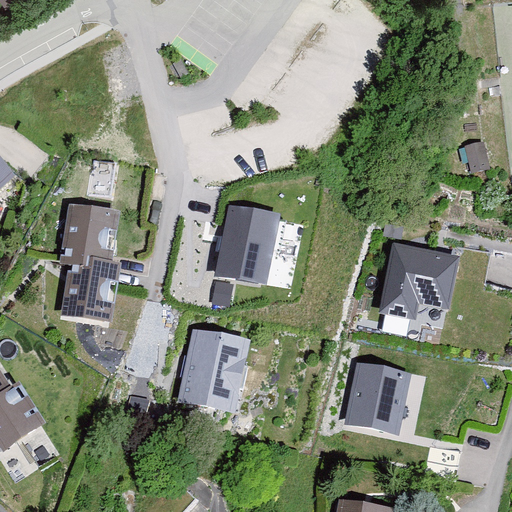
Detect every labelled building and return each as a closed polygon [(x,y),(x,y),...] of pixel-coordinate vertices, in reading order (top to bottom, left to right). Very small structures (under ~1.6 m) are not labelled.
[(181,61),(174,65),(181,79),(189,75),(181,61)] [(483,142),(466,147),(473,174),(490,169),(483,142)] [(0,193),(16,179),(0,162),(0,193)] [(114,213),(70,206),(62,257),(73,259),(63,319),(108,326),(118,263),(106,261),(114,213)] [(280,221),(229,211),(215,279),(266,290),(280,221)] [(459,256),(393,243),(379,313),(415,320),(418,304),(448,310),(459,256)] [(251,345),(193,333),(177,407),(235,419),(251,345)] [(0,447),(5,455),(51,424),(23,382),(17,386),(0,361),(0,447)] [(411,374),(356,364),(345,425),(400,435),(411,374)] [(163,494),(153,511),(181,511),(185,505),(163,494)] [(395,511),(396,507),(338,499),(336,511),(395,511)]
